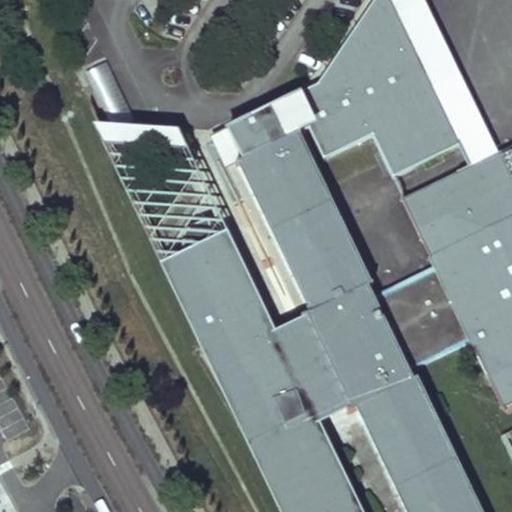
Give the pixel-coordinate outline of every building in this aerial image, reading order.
[(238,164),(236,165),(296,292),(309,315),(306,316),(312,327),(298,334),(285,340),(279,343),(274,345),(243,281),(223,290),(220,284),(233,272),(216,237),(210,225),(193,232),(190,239),(198,259),(181,267),(217,341),(210,345),(288,511),(352,511),(307,416),(313,414),(346,399),(351,410),(355,410),(403,511),(479,511),(416,380),(411,382),(406,371),(469,342),(497,400),(511,392),(511,147),(401,201),(433,267),(370,297),(366,287),(370,286),(297,136),(307,131),(320,159),(368,137),(387,180),(454,148),(386,0),(371,0),(314,85),(222,128),(238,164)] [(481,136),(417,0),(386,0),(454,148),(481,136)] [(103,116),(126,110),(111,60),(89,67),(103,116)] [(180,147),(120,138),(181,267),(198,259),(190,239),(193,232),(210,225),(216,237),(220,234),(180,147)] [(279,343),(187,148),(180,147),(220,234),(243,281),(274,345),(279,343)] [(290,330),(282,334),(285,340),(298,334),(296,328),(290,330)] [(359,511),(313,414),(307,416),(352,511),(359,511)]
